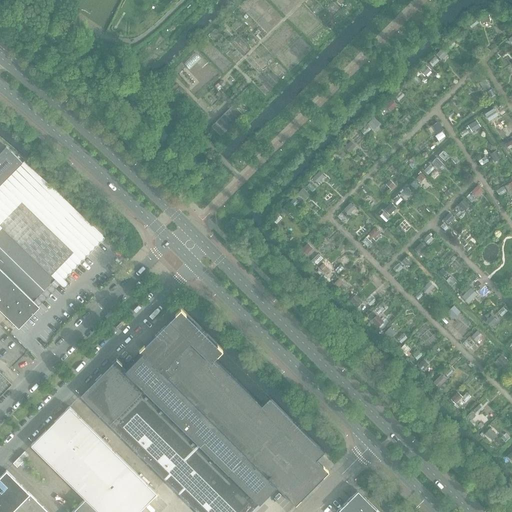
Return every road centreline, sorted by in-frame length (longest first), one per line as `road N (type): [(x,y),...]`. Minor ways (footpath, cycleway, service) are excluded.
road 1 (secondary): [(471,511),(208,247)]
road 2 (residential): [(0,459),(193,263)]
road 3 (secondary): [(193,263),(373,444)]
road 4 (secondary): [(185,225),(0,58)]
road 5 (residential): [(171,241),(0,413)]
road 6 (secondary): [(0,83),(171,241)]
